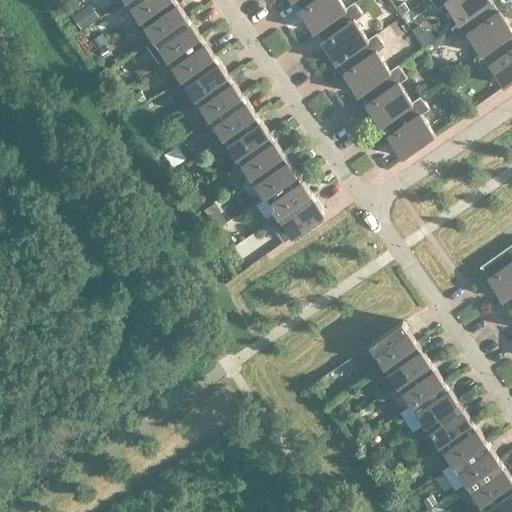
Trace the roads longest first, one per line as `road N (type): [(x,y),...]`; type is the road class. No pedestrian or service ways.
road 1 (residential): [(368,205),(223,0)]
road 2 (residential): [(511,409),(368,205)]
road 3 (residential): [(368,205),(511,106)]
